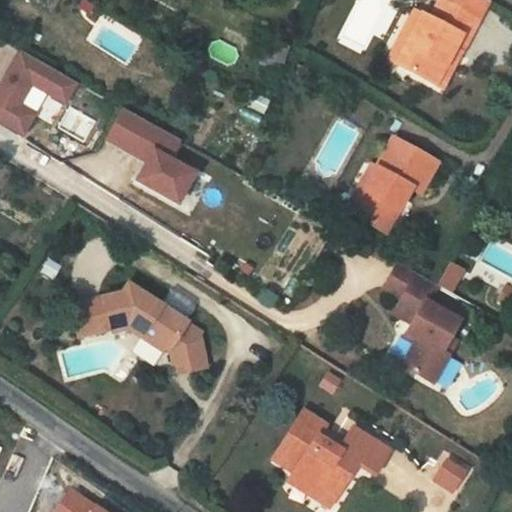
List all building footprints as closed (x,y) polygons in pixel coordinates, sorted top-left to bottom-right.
[(396,65),(435,85),(453,50),(461,54),(462,54),(480,20),(440,0),(439,0),(429,19),(422,15),(396,65)] [(422,15),(415,12),(389,61),(396,65),(422,15)] [(0,41),(0,88),(3,90),(0,95),(0,122),(25,137),(36,117),(21,108),(33,86),(67,105),(78,85),(0,41)] [(288,49),(273,43),(266,65),(281,70),(288,49)] [(435,85),(442,88),(461,54),(453,50),(435,85)] [(179,140),(123,108),(105,139),(140,159),(146,148),(153,152),(147,163),(136,182),(177,205),(195,174),(168,158),(179,140)] [(393,138),(376,168),(362,191),(367,193),(357,210),(370,217),(366,223),(385,234),(404,202),(401,199),(408,188),(412,190),(420,194),(437,163),(393,138)] [(146,148),(140,159),(147,163),(153,152),(146,148)] [(376,168),(371,165),(344,211),(353,216),(357,210),(367,193),(362,191),(376,168)] [(401,199),(404,202),(412,190),(408,188),(401,199)] [(370,217),(357,210),(353,216),(366,223),(370,217)] [(448,263),(436,285),(450,293),(463,271),(448,263)] [(436,285),(398,264),(383,290),(401,300),(393,314),(411,324),(406,333),(417,339),(402,367),(432,384),(456,342),(450,338),(460,322),(425,302),(436,285)] [(171,352),(174,367),(187,365),(189,372),(208,368),(201,337),(185,328),(189,322),(129,283),(123,293),(73,305),(81,337),(129,326),(171,352)] [(204,332),(189,322),(185,328),(201,337),(204,332)] [(176,375),(189,372),(187,365),(174,367),(176,375)] [(360,393),(353,389),(349,396),(361,404),(367,395),(362,392),(360,393)] [(304,412),(277,454),(298,467),(294,473),(292,476),(335,502),(358,465),(375,474),(389,451),(353,428),(342,444),(324,433),(328,427),(304,412)] [(273,460),(294,473),(298,467),(277,454),(273,460)] [(429,482),(451,494),(463,470),(441,459),(429,482)] [(330,509),(335,502),(292,476),(288,483),(330,509)] [(101,511),(69,489),(53,511),(101,511)]
